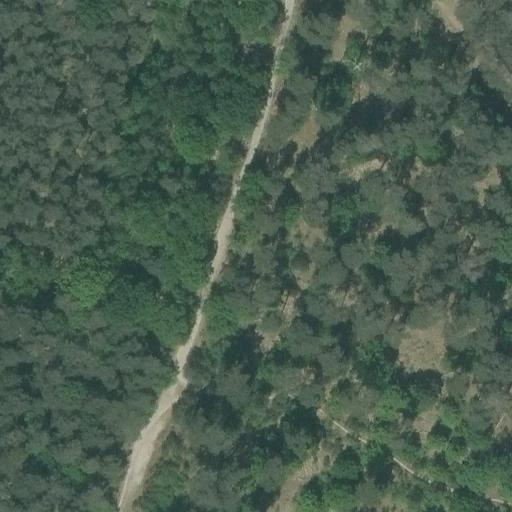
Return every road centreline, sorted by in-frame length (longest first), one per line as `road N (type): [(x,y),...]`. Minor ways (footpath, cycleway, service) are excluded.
road 1 (track): [(185,356),(296,0)]
road 2 (track): [(128,511),(185,356)]
